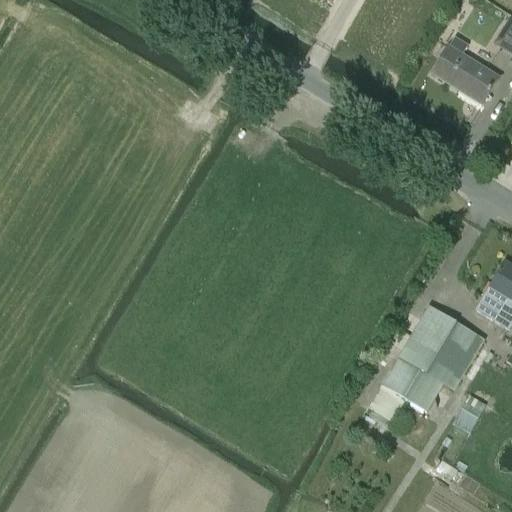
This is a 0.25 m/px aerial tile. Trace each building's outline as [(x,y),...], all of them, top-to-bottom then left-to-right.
[(511,66),(511,20),(506,17),(506,19),(511,22),(511,30),(501,50),(511,56),(511,61),(510,65),(511,66)] [(449,50),(432,76),(483,108),(499,82),(462,58),(468,48),(455,40),(449,50)] [(511,268),(505,265),(476,313),(510,333),(511,328),(511,268)] [(398,361),(382,388),(406,402),(424,413),(440,387),(452,394),(484,343),(430,309),(398,361)] [(382,388),(368,411),(373,413),(392,425),(406,402),(382,388)] [(470,400),(453,429),(468,438),(485,408),(470,400)] [(443,465),(438,474),(455,484),(460,475),(443,465)]
